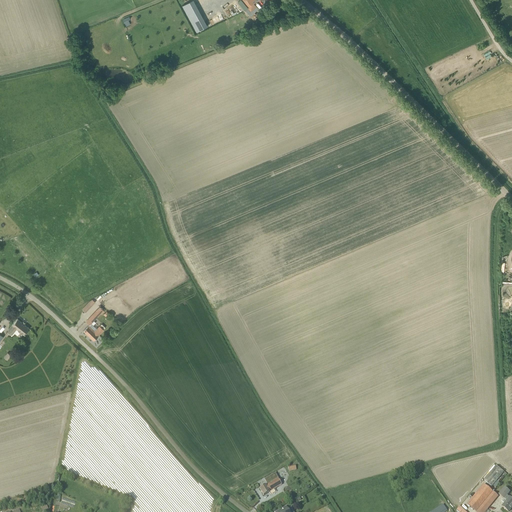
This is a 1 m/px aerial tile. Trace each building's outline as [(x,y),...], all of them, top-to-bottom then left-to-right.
[(207,26),(194,0),(192,0),(183,5),(195,32),(207,26)] [(241,0),(239,0),(237,2),(244,11),(245,10),(248,8),(241,0)] [(241,0),(248,8),(251,11),(256,7),(254,3),(257,0),(241,0)] [(90,324),(91,324),(101,314),(102,314),(104,311),(99,307),(97,310),(87,321),(90,324)] [(26,332),(29,328),(17,319),(14,323),(7,331),(12,335),(17,329),(24,335),(26,332)] [(90,324),(88,326),(84,331),(94,340),(98,335),(103,330),(100,326),(97,329),(91,324),(90,324)] [(496,466),(484,481),(492,487),(498,479),(504,472),(503,471),(496,466)] [(267,484),(259,489),(263,496),(281,485),(275,475),(274,474),(264,479),(265,481),(267,484)] [(484,485),(468,505),(477,511),(484,511),(498,496),(494,492),(484,485)] [(504,487),(499,495),(504,499),(507,495),(510,492),(506,489),(504,487)] [(505,504),(502,507),(508,511),(511,507),(511,499),(508,496),(505,499),(507,501),(505,504)]
